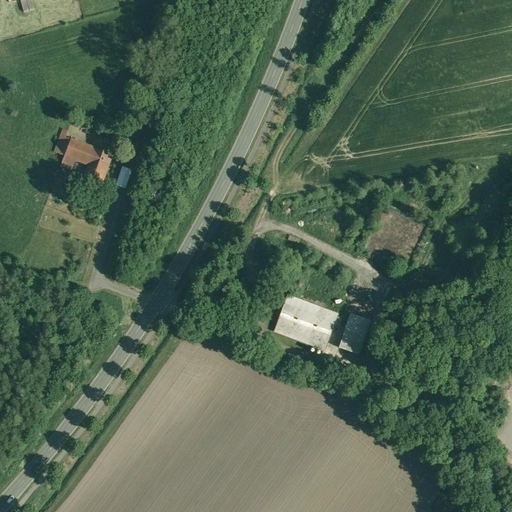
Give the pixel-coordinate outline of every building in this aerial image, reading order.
[(32,0),(21,0),(23,11),(35,9),(32,0)] [(94,148),(65,138),(68,131),(62,129),(60,136),(62,137),(56,153),(64,156),(60,166),(71,171),(75,161),(88,165),(94,148)] [(111,155),(94,148),(88,165),(82,182),(99,188),(111,155)] [(338,315),(287,295),(273,331),(330,352),(332,345),(327,343),(338,315)] [(368,327),(348,320),(338,348),(356,354),(368,327)] [(376,349),(363,343),(355,360),(368,365),(376,349)]
